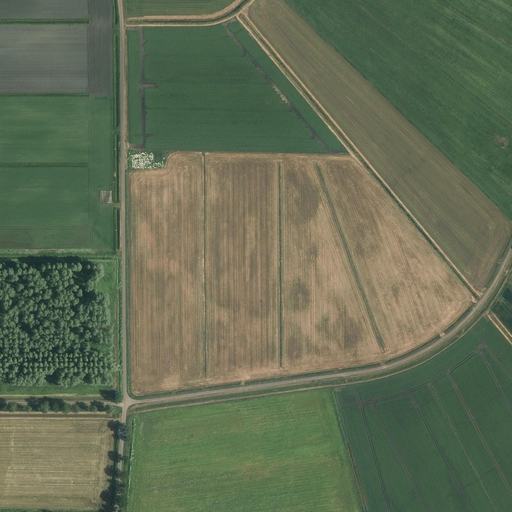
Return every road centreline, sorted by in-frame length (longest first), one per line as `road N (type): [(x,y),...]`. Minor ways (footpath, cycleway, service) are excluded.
road 1 (unclassified): [(123,403),(393,364),(470,313),(511,245)]
road 2 (unclassified): [(123,403),(118,0)]
road 3 (track): [(123,403),(0,403)]
